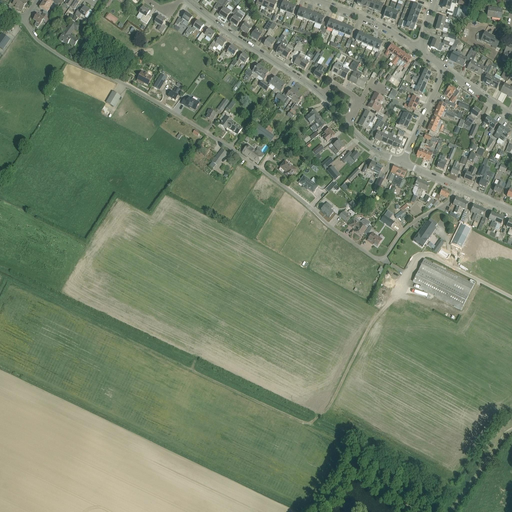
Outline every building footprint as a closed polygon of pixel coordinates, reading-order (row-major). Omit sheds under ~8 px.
[(14,0),(16,1),(13,4),(22,10),(27,3),(22,0),(14,0)] [(44,0),(43,3),(50,8),(54,3),(48,0),(44,0)] [(75,0),(70,8),(75,11),(80,3),(75,0)] [(226,20),(230,14),(231,12),(225,7),(228,3),(227,2),(228,0),(225,0),(222,6),(221,7),(225,9),(224,10),(223,9),(219,15),(226,20)] [(264,10),(266,11),(271,0),(264,0),(262,6),(265,8),(264,10)] [(273,11),(273,12),(277,2),(272,0),(271,0),(266,11),(267,9),(271,10),(270,13),(272,14),(273,11)] [(369,0),(365,0),(364,4),(363,7),(369,9),(372,1),(369,0)] [(454,5),(455,2),(449,0),(443,0),(443,2),(444,2),(442,9),(450,11),(452,4),(454,5)] [(374,11),(377,3),(372,1),(369,9),(374,11)] [(283,2),(280,10),(286,13),(290,4),(283,2)] [(40,8),(47,13),(50,8),(43,3),(40,8)] [(383,5),(377,3),(374,11),(380,13),(383,5)] [(290,4),(286,13),(292,15),(296,7),(290,4)] [(412,10),(420,14),(422,7),(414,4),(412,10)] [(85,6),(82,11),(79,10),(75,15),(80,18),(82,15),(85,18),(90,10),(85,6)] [(144,7),(139,13),(140,13),(143,16),(142,18),(141,20),(147,24),(151,18),(147,16),(150,11),(144,7)] [(239,10),(236,8),(233,13),(236,15),(235,17),(234,17),(230,23),(237,27),(241,21),(243,17),(237,13),(239,10)] [(297,17),(303,19),(306,13),(306,11),(300,9),(297,17)] [(393,11),(387,9),(384,17),(390,19),(393,11)] [(489,9),(487,17),(501,19),(503,10),(497,9),(497,11),(489,9)] [(418,20),(420,14),(412,10),(409,16),(418,20)] [(306,11),(306,13),(303,19),(309,22),(312,13),(306,11)] [(396,22),(399,13),(393,11),(390,19),(396,22)] [(249,12),(247,16),(243,22),(242,23),(244,24),(241,30),(248,34),(251,28),(248,26),(250,23),(248,21),(252,14),(249,12)] [(176,23),(179,25),(180,23),(183,24),(185,21),(188,23),(193,18),(186,13),(181,20),(179,18),(176,23)] [(318,15),(312,13),(309,22),(315,24),(318,15)] [(43,14),(41,17),(37,15),(34,20),(37,22),(36,23),(37,23),(35,25),(35,27),(37,28),(38,27),(40,25),(43,21),(46,23),(47,21),(49,22),(52,19),(51,19),(47,16),(43,14)] [(318,15),(315,24),(321,26),(323,22),(325,18),(318,15)] [(155,23),(156,23),(154,26),(158,28),(157,30),(162,33),(166,27),(163,25),(166,21),(159,16),(155,23)] [(407,22),(415,26),(418,20),(409,16),(407,22)] [(438,24),(449,27),(450,24),(445,23),(446,19),(440,17),(438,24)] [(327,28),(328,28),(333,30),(333,31),(336,22),(331,20),(330,20),(327,28)] [(72,21),(70,25),(73,28),(77,31),(80,27),(72,21)] [(190,27),(186,32),(190,34),(192,31),(194,33),(196,29),(200,32),(198,34),(200,36),(202,33),(204,30),(202,28),(204,26),(198,21),(193,27),(192,29),(190,27)] [(264,29),(268,32),(273,24),(269,22),(264,29)] [(333,31),(339,33),(342,25),(336,22),(333,31)] [(405,29),(413,32),(415,26),(407,22),(405,29)] [(70,33),(71,32),(67,29),(59,24),(56,29),(62,34),(63,33),(64,34),(60,40),(59,40),(60,40),(62,42),(64,43),(67,45),(67,46),(67,45),(67,46),(68,45),(69,43),(69,42),(75,46),(77,43),(78,41),(70,35),(71,34),(70,33)] [(274,44),(276,40),(270,36),(277,25),(273,24),(268,32),(266,35),(269,37),(268,40),(267,39),(264,45),(271,49),(274,44)] [(436,30),(442,32),(443,28),(448,30),(449,27),(438,24),(436,30)] [(339,33),(345,35),(348,27),(342,25),(339,33)] [(345,35),(351,37),(354,29),(353,29),(348,27),(345,35)] [(200,42),(205,35),(211,40),(215,34),(209,29),(205,35),(202,33),(200,36),(197,40),(200,42)] [(255,32),(254,32),(251,37),(258,41),(261,36),(258,34),(260,31),(257,29),(255,32)] [(280,39),(279,41),(282,43),(288,34),(285,32),(280,39)] [(356,41),(362,43),(365,35),(360,33),(359,33),(356,41)] [(2,34),(0,36),(0,47),(2,49),(10,39),(2,34)] [(489,34),(485,42),(497,48),(499,43),(500,43),(500,42),(501,40),(489,34)] [(362,43),(367,46),(371,38),(365,35),(362,43)] [(212,43),(209,48),(212,50),(214,47),(217,49),(219,46),(223,48),(227,42),(220,38),(216,43),(216,44),(215,45),(212,43)] [(367,46),(373,49),(377,41),(371,38),(367,46)] [(431,48),(433,49),(437,50),(440,51),(442,48),(438,47),(440,43),(434,40),(431,48)] [(450,51),(453,53),(449,60),(456,63),(460,55),(454,52),(458,44),(459,45),(461,42),(456,40),(450,51)] [(373,49),(379,51),(378,53),(375,56),(376,56),(378,58),(382,52),(379,51),(383,43),(382,43),(377,41),(373,49)] [(299,42),(294,50),(297,52),(302,44),(299,42)] [(303,48),(305,44),(303,43),(302,44),(297,52),(300,54),(303,48)] [(286,49),(281,45),(276,53),(281,56),(286,49)] [(287,59),(291,52),(294,49),(288,45),(286,49),(281,56),(287,59)] [(387,51),(385,55),(387,56),(388,55),(390,53),(392,55),(397,49),(392,45),(387,51)] [(511,46),(508,45),(504,53),(505,53),(502,59),(509,62),(511,57),(511,46)] [(232,46),(230,48),(227,52),(226,54),(224,52),(217,61),(220,63),(225,55),(228,58),(231,54),(234,56),(238,51),(232,46)] [(392,55),(390,58),(393,60),(391,63),(393,64),(402,52),(397,49),(392,55)] [(467,69),(474,73),(478,64),(473,62),(478,52),(475,50),(471,57),(468,62),(470,64),(467,69)] [(397,63),(400,65),(407,56),(402,52),(393,64),(395,66),(397,63)] [(235,60),(229,69),(231,71),(236,64),(239,67),(242,62),(245,65),(249,59),(243,54),(239,60),(238,62),(235,60)] [(299,68),(306,57),(301,54),(294,64),(299,67),(299,68)] [(463,67),(464,65),(467,59),(460,55),(456,63),(463,67)] [(314,75),(320,79),(323,74),(321,73),(324,69),(320,66),(321,66),(318,64),(322,58),(319,56),(315,63),(314,63),(313,65),(319,69),(318,70),(317,70),(314,75)] [(400,65),(405,69),(407,65),(412,59),(407,56),(400,65)] [(305,71),(306,69),(309,64),(309,63),(311,60),(306,57),(299,68),(305,71)] [(356,85),(357,83),(362,73),(356,70),(358,67),(360,64),(357,62),(352,71),(355,72),(354,74),(354,73),(350,81),(356,85)] [(490,86),(491,84),(494,78),(488,75),(492,66),(495,68),(497,65),(491,62),(488,67),(488,68),(485,74),(487,75),(483,83),(490,86)] [(343,68),(336,64),(332,72),(338,76),(343,68)] [(481,76),(485,68),(478,64),(474,73),(481,76)] [(249,71),(246,76),(249,79),(252,76),(256,79),(258,76),(264,69),(258,65),(256,69),(255,68),(252,73),(249,71)] [(346,77),(349,71),(343,68),(338,76),(345,79),(346,77)] [(264,69),(258,76),(264,81),(267,77),(266,77),(269,73),(264,69)] [(425,70),(422,76),(429,79),(432,73),(425,70)] [(153,77),(142,72),(137,81),(144,85),(144,84),(149,86),(153,77)] [(363,88),(364,86),(367,81),(360,77),(362,74),(362,73),(357,83),(356,85),(363,88)] [(159,90),(167,78),(161,75),(154,87),(159,90)] [(421,79),(414,76),(413,78),(423,83),(427,84),(429,79),(422,76),(421,79)] [(388,82),(394,85),(397,87),(400,82),(392,77),(388,82)] [(269,88),(273,91),(280,81),(275,78),(273,81),(272,81),(269,85),(266,84),(263,88),(266,91),(269,88)] [(427,84),(423,83),(413,78),(412,80),(416,82),(415,83),(418,84),(417,87),(424,90),(427,84)] [(496,90),(498,87),(501,82),(494,78),(491,84),(490,86),(496,90)] [(277,95),(275,98),(279,101),(283,96),(280,94),(284,89),(283,89),(286,85),(280,81),(273,91),(274,91),(273,92),(277,95)] [(508,96),(509,93),(511,87),(505,84),(501,92),(508,96)] [(449,99),(452,95),(454,96),(455,98),(459,92),(456,90),(451,86),(446,92),(447,92),(444,95),(449,99)] [(173,93),(171,92),(169,97),(176,101),(178,96),(179,97),(182,91),(176,87),(173,93)] [(416,90),(412,88),(411,90),(415,92),(422,95),(424,90),(417,87),(416,90)] [(391,92),(390,95),(395,98),(397,95),(399,92),(393,89),(391,92)] [(287,97),(292,101),(297,94),(292,90),(289,93),(286,98),(283,96),(279,101),(278,102),(282,104),(283,104),(287,97)] [(113,92),(110,96),(106,103),(114,107),(118,100),(120,96),(113,92)] [(303,97),(297,94),(292,101),(298,105),(301,101),(300,101),(303,97)] [(380,105),(383,98),(375,94),(372,101),(382,106),(380,105)] [(410,103),(417,106),(420,100),(413,97),(409,95),(408,98),(412,99),(410,103)] [(185,98),(184,100),(182,104),(188,107),(196,111),(200,103),(189,97),(188,100),(185,98)] [(222,112),(229,102),(225,99),(217,109),(222,112)] [(376,114),(378,115),(384,119),(385,115),(379,112),(382,106),(372,101),(368,107),(376,111),(377,112),(376,114)] [(446,113),(454,117),(455,114),(448,111),(449,108),(446,107),(447,105),(455,108),(456,105),(446,101),(444,104),(440,103),(437,109),(444,112),(446,113)] [(458,106),(468,110),(470,104),(460,101),(458,106)] [(417,106),(410,103),(409,106),(405,104),(404,107),(415,111),(417,106)] [(300,108),(294,104),(291,109),(292,109),(291,109),(296,113),(300,108)] [(392,105),(391,105),(388,110),(389,110),(387,113),(390,115),(392,112),(393,112),(394,110),(395,109),(396,107),(392,105)] [(466,120),(472,125),(475,121),(472,119),(474,116),(477,118),(481,112),(475,108),(471,114),(470,117),(469,116),(466,120)] [(441,118),(444,112),(437,109),(434,115),(441,118)] [(216,114),(209,110),(208,114),(209,115),(207,118),(212,121),(216,114)] [(315,120),(317,123),(322,119),(314,111),(305,118),(308,122),(309,121),(311,123),(315,120)] [(362,118),(370,123),(374,116),(366,112),(362,118)] [(382,121),(382,122),(385,123),(388,117),(389,118),(390,115),(387,113),(385,115),(384,119),(383,120),(382,121)] [(402,120),(410,123),(412,117),(404,114),(401,113),(399,118),(402,120)] [(233,121),(227,117),(221,125),(227,129),(228,128),(238,135),(242,129),(233,122),(233,121)] [(430,124),(437,127),(440,120),(433,117),(430,124)] [(488,127),(491,122),(493,120),(488,117),(481,127),(483,128),(486,125),(488,127)] [(359,125),(361,126),(367,129),(368,126),(371,128),(373,124),(370,123),(362,118),(359,125)] [(322,129),(326,125),(322,119),(317,123),(319,126),(316,129),(318,132),(322,129)] [(402,120),(399,126),(407,129),(410,123),(402,120)] [(493,120),(491,122),(488,127),(491,129),(489,132),(491,133),(493,130),(498,124),(493,120)] [(275,137),(272,134),(266,129),(265,130),(257,124),(252,130),(270,143),(275,137)] [(428,130),(435,133),(436,130),(448,135),(450,132),(443,129),(440,128),(437,127),(430,124),(428,130)] [(475,125),(470,137),(474,138),(479,127),(475,125)] [(269,126),(266,129),(272,134),(274,131),(272,129),(272,128),(269,126)] [(499,139),(506,129),(501,126),(497,132),(494,137),(496,138),(499,134),(501,136),(499,139)] [(330,129),(328,131),(325,133),(325,134),(322,136),(324,139),(327,142),(330,140),(335,136),(330,129)] [(506,129),(499,139),(504,142),(506,139),(511,133),(506,129)] [(303,134),(300,130),(295,133),(299,138),(303,134)] [(381,134),(378,132),(375,140),(381,142),(384,135),(386,132),(383,130),(381,134)] [(317,132),(310,137),(311,138),(305,142),(304,142),(305,141),(302,137),(300,139),(305,146),(319,135),(317,132)] [(392,132),(391,134),(389,133),(387,136),(384,135),(381,142),(387,145),(392,132)] [(395,133),(392,132),(387,145),(392,147),(396,140),(392,139),(395,133)] [(396,140),(392,147),(398,150),(401,143),(398,141),(400,138),(397,137),(396,140)] [(430,142),(424,157),(423,159),(429,162),(434,152),(430,150),(431,148),(432,148),(434,142),(435,143),(437,139),(432,137),(431,141),(430,142)] [(490,149),(489,148),(494,141),(490,138),(486,150),(488,151),(490,149)] [(339,141),(337,143),(334,145),(333,143),(327,148),(329,150),(331,149),(333,152),(333,151),(336,155),(337,154),(345,148),(339,141)] [(424,157),(430,142),(427,141),(424,148),(421,146),(420,149),(419,149),(417,156),(423,159),(424,157)] [(258,164),(264,155),(260,152),(259,153),(248,145),(242,153),(258,164)] [(321,145),(313,151),(316,155),(324,149),(321,145)] [(451,161),(456,150),(453,148),(448,159),(451,161)] [(212,162),(216,165),(217,166),(227,153),(221,149),(212,162)] [(350,152),(342,161),(344,164),(350,157),(355,162),(360,156),(356,152),(353,155),(350,152)] [(468,161),(464,168),(468,170),(471,162),(473,163),(476,155),(471,153),(468,161)] [(438,161),(439,162),(437,168),(444,170),(446,165),(443,163),(446,156),(441,154),(438,161)] [(330,157),(321,165),(325,169),(334,162),(330,157)] [(290,178),(297,170),(285,162),(281,168),(287,173),(286,175),(290,178)] [(372,176),(374,173),(378,165),(372,162),(369,167),(366,166),(363,173),(366,175),(367,173),(372,176)] [(460,171),(459,170),(461,166),(458,165),(459,163),(456,162),(451,173),(458,176),(460,171)] [(379,191),(379,190),(380,188),(381,186),(383,181),(380,180),(383,173),(381,172),(383,168),(378,165),(374,173),(377,174),(375,177),(379,179),(374,188),(379,191)] [(389,180),(390,181),(392,182),(399,168),(395,166),(395,165),(394,166),(390,175),(391,175),(389,180)] [(478,176),(482,178),(481,179),(479,185),(486,188),(488,182),(485,181),(487,176),(492,178),(494,174),(488,172),(490,169),(482,166),(478,176)] [(333,167),(327,171),(335,180),(340,176),(333,167)] [(392,182),(392,184),(399,188),(403,179),(404,179),(407,172),(403,170),(402,169),(402,170),(399,168),(392,182)] [(472,182),(474,178),(477,170),(473,168),(470,174),(467,173),(464,179),(472,182)] [(351,182),(356,176),(353,174),(348,180),(351,182)] [(318,187),(304,177),(299,183),(304,187),(304,188),(305,187),(313,193),(318,187)] [(338,184),(334,180),(325,189),(329,193),(338,184)] [(418,180),(415,186),(418,188),(416,194),(418,195),(424,183),(418,180)] [(505,183),(503,182),(499,181),(497,186),(496,186),(494,191),(501,194),(503,189),(505,183)] [(424,183),(418,195),(421,196),(424,190),(427,192),(430,186),(424,183)] [(443,189),(442,192),(440,195),(447,199),(450,193),(443,189)] [(424,200),(421,198),(420,200),(426,204),(430,197),(427,195),(424,200)] [(431,199),(429,202),(426,205),(430,209),(433,205),(435,207),(438,203),(435,200),(435,201),(431,199)] [(456,199),(455,201),(453,205),(457,207),(454,212),(457,214),(462,201),(456,199)] [(457,214),(460,215),(462,209),(465,210),(468,204),(462,201),(457,214)] [(329,218),(331,216),(334,212),(331,210),(333,207),(327,203),(320,211),(329,218)] [(409,211),(407,208),(408,207),(406,204),(400,209),(401,211),(394,216),(397,219),(400,217),(401,217),(404,214),(409,211)] [(472,220),(475,221),(480,209),(474,206),(471,213),(474,214),(472,220)] [(480,209),(475,221),(477,222),(480,216),(483,218),(486,211),(480,209)] [(347,223),(350,219),(351,219),(349,217),(350,216),(344,210),(342,212),(339,216),(347,223)] [(390,228),(394,223),(390,219),(393,215),(388,211),(384,216),(381,221),(390,228)] [(490,227),(492,228),(498,216),(491,213),(488,221),(492,222),(490,227)] [(498,216),(492,228),(495,230),(497,224),(501,226),(504,219),(498,216)] [(429,219),(427,222),(413,241),(423,248),(428,240),(436,228),(438,224),(429,219)] [(361,237),(367,229),(371,223),(366,220),(363,220),(361,222),(359,221),(358,221),(357,223),(353,220),(349,226),(356,231),(355,232),(361,237)] [(452,244),(461,249),(471,229),(462,224),(452,244)] [(377,247),(379,245),(382,240),(373,233),(375,231),(372,229),(371,231),(368,236),(367,236),(370,238),(367,241),(371,243),(371,242),(377,247)] [(494,238),(498,240),(501,233),(497,232),(496,235),(491,233),(490,236),(489,236),(495,238),(494,238)] [(424,260),(419,271),(413,282),(421,286),(419,289),(461,310),(474,285),(424,260)]
